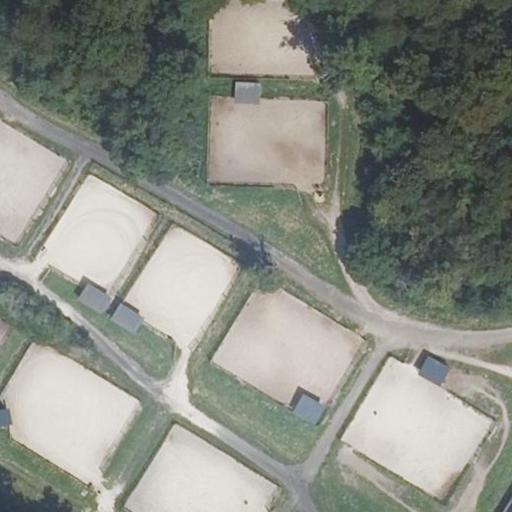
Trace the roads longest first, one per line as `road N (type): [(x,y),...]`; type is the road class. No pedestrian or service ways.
road 1 (track): [(511,339),(456,347),(371,325),(225,224),(0,102)]
road 2 (track): [(0,262),(172,403),(292,482),(311,511)]
road 3 (track): [(306,498),(315,454),(389,331)]
